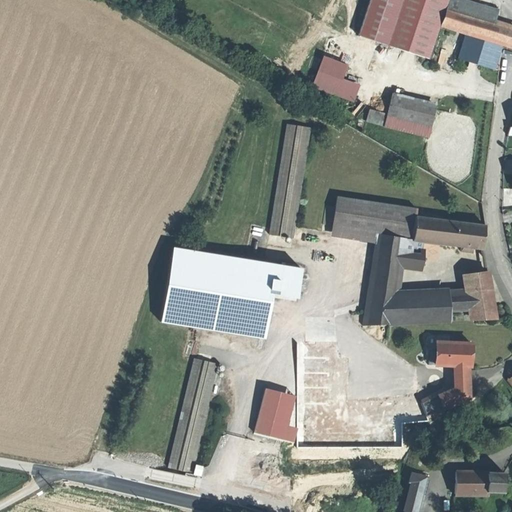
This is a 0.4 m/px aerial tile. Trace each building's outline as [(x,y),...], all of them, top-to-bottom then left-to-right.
[(369,0),(358,35),(388,45),(403,0),(369,0)] [(403,0),(388,45),(426,58),(445,0),(403,0)] [(464,0),(446,0),(445,7),(492,22),(496,10),(464,0)] [(492,22),(445,7),(438,24),(466,33),(502,44),(511,47),(511,29),(509,28),(492,22)] [(502,44),(466,33),(458,58),(494,69),(502,44)] [(342,77),(347,63),(321,54),(310,86),(353,101),(359,83),(342,77)] [(436,106),(392,95),(387,115),(431,126),(436,106)] [(382,124),(385,111),(368,108),(366,121),(382,124)] [(310,128),(287,124),(270,234),(292,238),(310,128)] [(382,205),(337,198),(333,227),(378,234),(405,238),(409,239),(413,217),(414,209),(382,205)] [(415,202),(383,198),(382,205),(414,209),(415,202)] [(485,226),(416,217),(413,239),(412,241),(482,249),(483,238),(485,226)] [(405,238),(378,234),(371,275),(370,275),(362,327),(389,326),(389,324),(394,301),(396,301),(405,238)] [(194,247),(191,264),(299,283),(302,266),(194,247)] [(469,293),(471,310),(473,320),(493,319),(486,273),(466,276),(469,293)] [(469,293),(448,294),(449,298),(450,312),(471,310),(469,293)] [(396,301),(394,301),(389,324),(450,321),(450,312),(449,298),(396,301)] [(471,344),(437,342),(436,365),(450,366),(469,366),(470,366),(470,356),(471,344)] [(217,366),(194,360),(168,470),(191,475),(217,366)] [(469,366),(450,366),(451,388),(460,387),(470,389),(469,366)] [(451,388),(437,393),(444,410),(470,399),(470,389),(460,387),(451,388)] [(294,396),(264,389),(253,433),(283,440),(294,396)] [(444,410),(437,393),(422,403),(427,418),(444,410)] [(488,472),(455,471),(455,496),(487,496),(487,492),(503,493),(504,472),(488,471),(488,472)] [(426,477),(411,473),(409,482),(411,483),(409,491),(422,494),(426,477)] [(417,511),(422,494),(409,491),(403,511),(417,511)]
